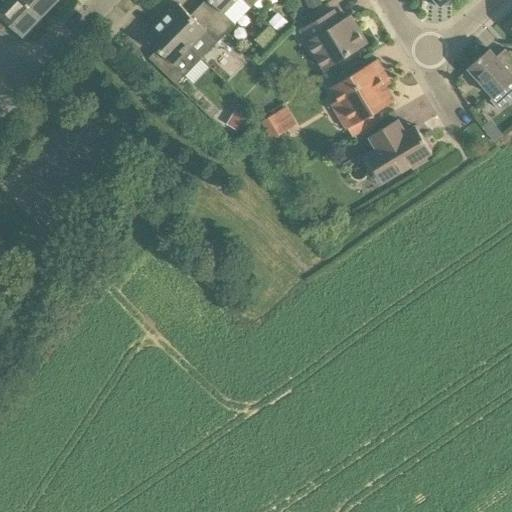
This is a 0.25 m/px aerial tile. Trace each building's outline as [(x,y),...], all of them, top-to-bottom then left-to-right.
[(40,18),(41,16),(24,0),(13,0),(1,12),(0,11),(0,29),(2,31),(9,22),(23,35),(39,18),(41,20),(42,19),(40,18)] [(24,0),(41,16),(56,0),(24,0)] [(206,0),(199,7),(227,34),(235,25),(224,14),(236,0),(206,0)] [(242,0),(252,8),(259,0),(242,0)] [(306,0),(312,11),(324,6),(321,0),(306,0)] [(160,19),(190,48),(206,32),(218,43),(227,34),(199,7),(191,16),(179,5),(171,13),(169,10),(160,19)] [(303,15),(297,6),(291,10),(291,15),(294,21),(303,15)] [(302,31),(324,69),(366,44),(350,18),(340,24),(333,12),(302,31)] [(201,59),(190,48),(160,19),(151,28),(154,31),(146,39),(158,50),(149,59),(176,86),(201,59)] [(494,97),(490,100),(498,110),(511,97),(511,57),(505,50),(496,58),(489,50),(468,68),(494,97)] [(376,61),(331,88),(354,125),(373,114),(393,102),(378,77),(383,74),(376,61)] [(249,112),(240,106),(234,115),(243,121),(249,112)] [(287,130),(277,112),(260,123),(271,141),(287,130)] [(373,114),(354,125),(349,128),(355,137),(378,123),(373,114)] [(398,120),(369,138),(376,150),(366,156),(382,184),(411,167),(415,168),(424,162),(426,158),(432,154),(415,127),(405,133),(398,120)] [(497,128),(488,135),(493,142),(503,135),(497,128)]
